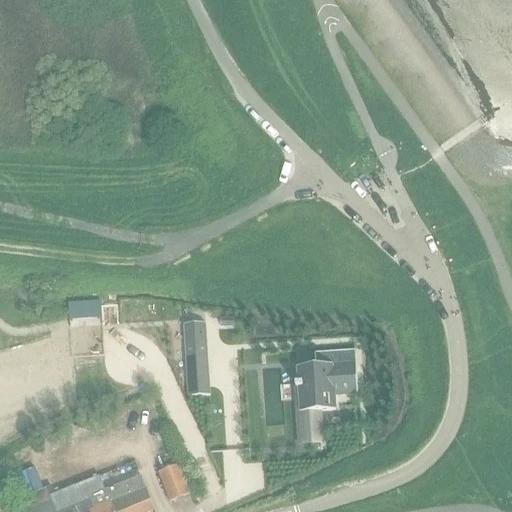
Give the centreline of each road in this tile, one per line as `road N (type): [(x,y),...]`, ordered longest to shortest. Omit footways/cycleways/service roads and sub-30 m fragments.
road 1 (unclassified): [(296,511),(404,473),(437,447),(458,383),(456,335),(437,288)]
road 2 (unclassified): [(324,174),(240,85),(192,0)]
road 3 (unclassified): [(324,174),(171,253),(137,262)]
road 4 (track): [(0,205),(192,242)]
road 5 (unclassified): [(437,288),(324,174)]
road 6 (unclassified): [(437,288),(382,151)]
road 7 (track): [(137,262),(0,248)]
